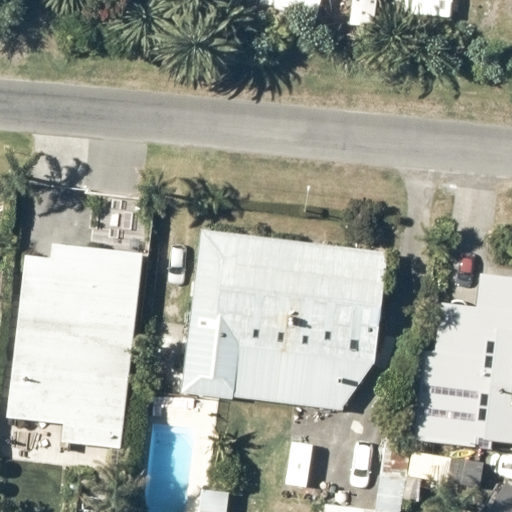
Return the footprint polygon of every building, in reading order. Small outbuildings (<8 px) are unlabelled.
[(378,361),(390,247),(202,228),(186,391),(353,408),(378,361)] [(124,445),(147,249),(54,238),(52,253),(30,250),(11,414),(62,421),(66,439),(124,445)] [(511,438),(511,277),(491,275),(487,305),(443,300),(428,429),(511,438)] [(469,456),(408,451),(406,480),(467,485),(469,456)] [(511,511),(511,474),(488,511),(511,511)] [(401,511),(406,481),(377,476),(372,510),(319,501),(317,511),(401,511)]
